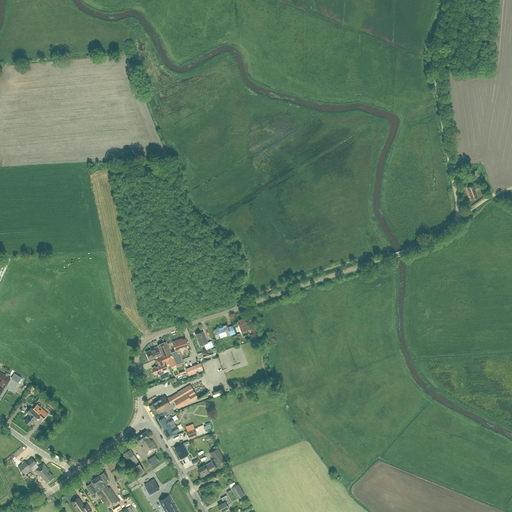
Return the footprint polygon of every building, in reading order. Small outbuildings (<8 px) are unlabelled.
[(472,186),(467,188),(465,188),(468,198),(471,197),(472,199),(477,197),(472,185),(472,186)] [(241,331),(250,328),(250,327),(246,317),(239,320),(240,324),(239,324),(241,330),(241,331)] [(227,328),(227,326),(214,330),(217,338),(229,334),(230,335),(235,333),(232,326),(227,328)] [(251,327),(253,334),(251,334),(253,340),(259,338),(254,326),(251,327)] [(207,342),(204,333),(203,331),(195,334),(200,346),(204,344),(206,349),(213,346),(211,341),(207,342)] [(180,341),(180,340),(173,342),(175,351),(179,350),(188,348),(186,339),(180,341)] [(163,356),(171,353),(166,342),(158,345),(159,347),(146,352),(149,359),(162,354),(163,356)] [(178,357),(176,351),(172,352),(177,364),(182,363),(179,357),(178,357)] [(171,354),(155,360),(157,366),(153,367),(155,374),(159,372),(160,375),(164,373),(163,371),(167,369),(164,361),(168,359),(171,367),(176,365),(171,354)] [(189,375),(195,373),(202,370),(203,370),(200,363),(193,366),(186,369),(189,375)] [(0,372),(0,394),(3,389),(0,388),(4,383),(6,384),(10,378),(7,376),(9,374),(6,372),(5,375),(0,372)] [(180,398),(174,401),(178,408),(191,401),(191,402),(198,398),(190,384),(177,392),(177,393),(180,398)] [(165,396),(152,403),(153,404),(158,413),(162,411),(164,415),(167,414),(169,413),(174,411),(172,408),(175,407),(173,402),(174,401),(180,398),(177,393),(170,397),(170,396),(166,398),(165,396)] [(48,414),(37,404),(33,409),(31,408),(27,412),(30,415),(24,421),(30,426),(35,420),(36,421),(40,416),(43,419),(48,414)] [(158,413),(153,404),(149,406),(154,415),(158,413)] [(170,417),(169,415),(165,417),(164,417),(158,420),(165,431),(164,432),(168,439),(177,434),(176,432),(179,430),(176,425),(175,426),(173,422),(174,422),(171,417),(170,417)] [(186,431),(189,438),(198,434),(195,428),(186,431)] [(142,447),(147,454),(157,448),(152,440),(151,441),(149,438),(150,437),(146,431),(136,438),(140,443),(141,442),(144,446),(142,447)] [(181,459),(184,457),(183,456),(188,454),(182,444),(174,448),(180,458),(181,459)] [(218,448),(210,453),(213,459),(211,460),(212,462),(216,468),(219,465),(221,464),(220,462),(225,459),(218,448)] [(144,471),(130,449),(123,453),(127,459),(128,458),(136,471),(137,471),(139,474),(144,471)] [(31,470),(30,469),(36,463),(32,458),(27,462),(25,461),(23,458),(17,464),(19,466),(18,467),(21,470),(20,471),(24,476),(25,475),(26,475),(31,470)] [(53,477),(48,470),(49,469),(43,463),(35,470),(40,476),(41,475),(47,482),(50,480),(51,480),(53,479),(53,478),(53,477)] [(206,474),(209,472),(208,470),(212,468),(209,463),(205,466),(205,465),(198,469),(200,471),(198,472),(201,477),(206,474)] [(118,501),(104,480),(108,478),(104,472),(91,481),(92,482),(87,486),(92,494),(96,491),(108,508),(118,501)] [(159,488),(154,479),(144,484),(150,493),(159,488)] [(237,498),(244,494),(238,484),(231,488),(237,498)] [(226,510),(229,509),(227,505),(231,503),(226,495),(221,498),(224,502),(218,505),(222,511),(226,509),(226,510)] [(171,503),(167,496),(160,500),(166,511),(169,511),(170,511),(175,511),(177,511),(172,502),(171,503)] [(84,505),(78,497),(71,502),(77,511),(79,511),(82,510),(83,511),(88,511),(91,510),(87,503),(84,505)]
